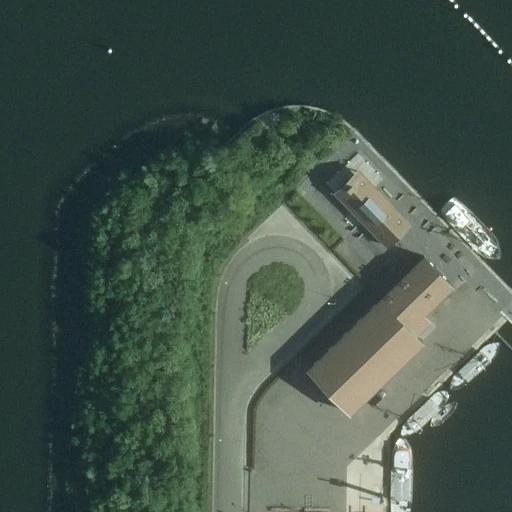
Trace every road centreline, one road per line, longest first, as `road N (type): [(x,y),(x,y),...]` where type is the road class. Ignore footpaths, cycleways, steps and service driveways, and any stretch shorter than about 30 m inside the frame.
road 1 (unclassified): [(232,377),(294,330),(316,300),(315,276),(282,250),(256,253),(240,269),(234,293)]
road 2 (unclassified): [(229,511),(232,377)]
